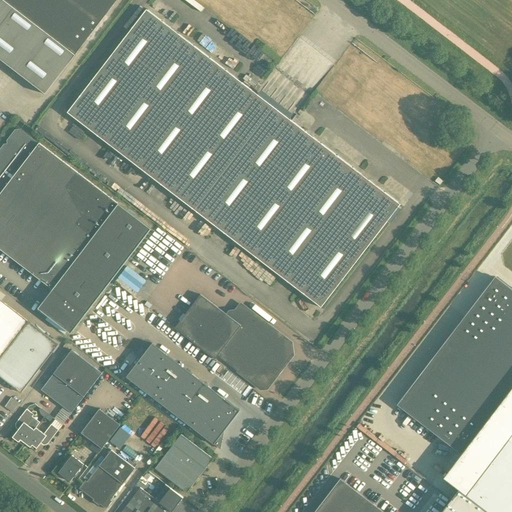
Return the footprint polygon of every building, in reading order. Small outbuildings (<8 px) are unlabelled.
[(0,0),(0,61),(43,94),(73,55),(115,0),(0,0)] [(400,204),(147,9),(67,112),(321,307),(400,204)] [(0,249),(53,289),(38,309),(71,334),(151,229),(39,143),(38,144),(17,129),(8,141),(4,141),(4,145),(0,151),(0,249)] [(128,265),(119,277),(137,292),(147,280),(128,265)] [(462,453),(511,387),(511,289),(495,277),(400,400),(392,394),(366,428),(446,489),(470,459),(462,453)] [(261,389),(267,388),(292,355),(291,343),(241,304),(236,311),(230,312),(227,315),(200,294),(175,328),(215,359),(218,356),(261,389)] [(0,376),(21,393),(58,344),(28,322),(0,299),(0,376)] [(126,377),(219,449),(222,433),(240,411),(152,343),(133,368),(109,351),(102,360),(126,377)] [(71,413),(102,373),(72,350),(41,390),(71,413)] [(11,410),(18,401),(12,397),(5,405),(11,410)] [(40,408),(39,410),(41,415),(44,417),(47,413),(40,408)] [(24,443),(36,427),(40,422),(32,416),(34,414),(27,409),(15,424),(20,427),(13,437),(23,445),(25,443),(24,443)] [(120,425),(99,409),(81,433),(102,449),(120,425)] [(44,417),(40,423),(46,427),(53,417),(47,413),(44,417)] [(44,434),(36,427),(24,443),(25,443),(35,451),(42,441),(47,444),(62,425),(55,419),(44,434)] [(213,459),(187,439),(181,434),(155,468),(186,493),(213,459)] [(511,511),(511,434),(466,495),(459,489),(440,511),(511,511)] [(87,482),(85,480),(79,488),(93,499),(92,500),(99,505),(100,504),(106,509),(112,501),(110,500),(135,468),(111,450),(87,482)] [(70,481),(74,477),(77,480),(88,467),(72,455),(58,472),(70,481)] [(383,511),(340,479),(314,511),(383,511)] [(140,487),(121,511),(171,511),(172,511),(183,498),(170,488),(159,502),(156,500),(140,487)]
